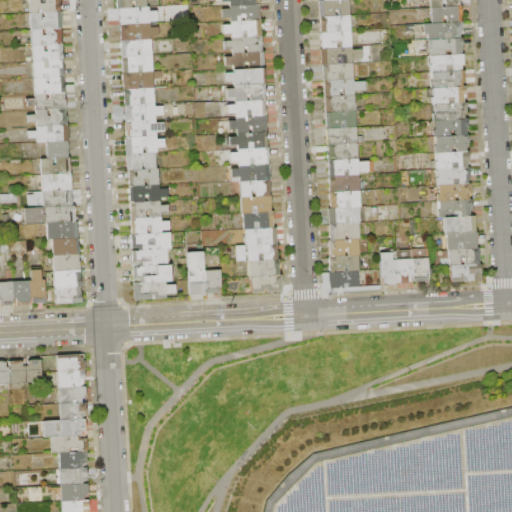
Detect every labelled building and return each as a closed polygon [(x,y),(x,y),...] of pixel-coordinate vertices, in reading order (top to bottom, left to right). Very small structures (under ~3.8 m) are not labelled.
[(31,14),(30,0),(60,0),(61,12),(45,13),(41,14),(31,14)] [(147,0),(148,7),(137,8),(137,2),(132,2),(133,8),(120,9),(118,9),(117,0),(147,0)] [(318,1),(320,1),(334,0),(349,0),(350,15),(340,16),(339,10),(335,10),(336,16),(320,17),(319,17),(318,1)] [(431,8),(430,0),(460,0),(461,6),(446,7),(446,0),(441,0),(442,7),(431,8)] [(231,22),(231,18),(223,19),(222,10),(230,9),(230,6),(260,4),(261,20),(231,22)] [(432,24),(431,8),(442,7),(446,7),(461,6),(463,22),(447,23),(446,16),(442,17),(443,23),(432,24)] [(149,7),(150,12),(158,11),(158,20),(150,21),(151,24),(121,26),(120,9),(133,8),(137,8),(148,7),(149,7)] [(32,31),(31,14),(41,14),(41,20),(46,19),(45,13),(61,12),(62,12),(63,29),(61,29),(46,30),(42,30),(32,31)] [(350,15),(351,31),(321,33),(320,17),(336,16),(340,16),(350,15)] [(232,39),(232,34),(224,35),(223,25),(231,25),(231,22),(261,20),(262,37),(232,39)] [(461,39),(430,41),(428,41),(428,33),(424,33),(424,25),(432,24),(443,23),(447,23),(463,22),(463,34),(461,34),(461,39)] [(151,24),(151,28),(159,27),(159,36),(152,36),(152,40),(122,41),(121,26),(151,24)] [(33,46),(32,31),(42,30),(42,36),(47,36),(46,30),(61,29),(62,45),(47,46),(43,46),(33,46)] [(351,31),(352,47),(341,48),(341,42),(337,42),(338,48),(322,49),(321,33),(351,31)] [(233,54),(232,50),(225,51),(224,42),(232,41),(232,39),(262,37),(263,52),(248,53),(247,47),(243,47),(244,54),(233,54)] [(429,57),(429,49),(431,49),(430,41),(461,39),(463,38),(464,50),(462,50),(463,55),(452,55),(451,50),(445,51),(445,56),(432,57),(429,57)] [(152,40),(153,56),(122,58),(122,41),(152,40)] [(34,63),(33,46),(43,46),(43,53),(48,52),(47,46),(62,45),(63,61),(34,63)] [(352,47),(352,50),(363,49),(363,60),(353,60),(353,64),(342,64),(342,58),(338,58),(338,65),(323,66),(322,66),(321,49),(322,49),(338,48),(341,48),(352,47)] [(234,70),(233,66),(225,66),(225,58),(233,57),(233,54),(244,54),(248,53),(263,52),(264,52),(265,68),(264,68),(249,69),(249,63),(244,63),(244,70),(234,70)] [(463,71),(432,73),(430,73),(430,65),(432,65),(432,57),(445,56),(452,55),(463,55),(464,55),(465,66),(462,66),(463,71)] [(153,56),(154,72),(123,74),(122,58),(153,56)] [(35,79),(34,63),(63,61),(65,77),(35,79)] [(353,64),(354,80),(324,82),(323,66),(338,65),(342,64),(353,64)] [(235,87),(234,82),(226,83),(226,73),(234,73),(234,70),(244,70),(249,69),(264,68),(265,85),(250,86),(249,79),(246,79),(247,86),(235,87)] [(162,71),(163,79),(153,80),(154,88),(124,90),(123,74),(154,72),(162,71)] [(431,89),(430,81),(433,81),(432,73),(463,71),(465,71),(466,82),(463,83),(464,87),(433,89),(431,89)] [(36,95),(35,79),(65,77),(66,93),(50,94),(46,95),(36,95)] [(354,80),(355,95),(344,96),(344,89),(339,90),(340,96),(325,97),(324,82),(354,80)] [(265,100),(235,102),(235,98),(227,99),(227,90),(235,89),(235,87),(247,86),(250,86),(265,85),(266,85),(266,94),(264,94),(265,100)] [(432,105),(431,98),(434,97),(433,89),(464,87),(466,87),(466,95),(464,95),(465,103),(434,105),(432,105)] [(154,88),(155,104),(125,106),(124,90),(154,88)] [(36,111),(35,106),(27,107),(27,102),(25,102),(25,99),(35,98),(35,95),(36,95),(46,95),(46,101),(51,101),(50,94),(66,93),(67,109),(51,110),(47,110),(36,111)] [(355,95),(356,111),(326,113),(325,97),(340,96),(344,96),(355,95)] [(236,118),(236,114),(228,114),(227,105),(236,105),(235,102),(265,100),(265,108),(267,108),(267,116),(266,116),(236,118)] [(432,121),(432,114),(434,113),(434,105),(465,103),(467,103),(468,115),(465,115),(465,119),(435,121),(432,121)] [(155,104),(155,107),(163,107),(164,116),(156,116),(156,121),(146,122),(145,115),(140,115),(141,122),(125,123),(124,114),(125,114),(125,106),(155,104)] [(37,128),(37,123),(29,123),(28,118),(26,118),(26,116),(36,115),(36,111),(47,110),(47,117),(51,117),(51,110),(67,109),(68,126),(37,128)] [(356,111),(357,128),(327,130),(326,113),(356,111)] [(237,134),(237,130),(229,130),(228,121),(236,121),(236,118),(266,116),(266,118),(268,117),(269,127),(266,127),(267,132),(252,133),(252,127),(248,127),(248,134),(237,134)] [(434,138),(433,130),(435,130),(435,121),(465,119),(468,119),(469,131),(467,131),(468,136),(456,136),(456,130),(449,131),(450,137),(435,138),(434,138)] [(156,121),(156,123),(164,123),(165,132),(157,132),(157,136),(146,137),(146,131),(142,131),(142,137),(126,138),(125,123),(141,122),(146,122),(156,121)] [(37,143),(37,139),(29,139),(29,134),(27,135),(27,132),(37,131),(37,128),(68,126),(69,126),(70,141),(68,142),(47,143),(37,143)] [(357,128),(357,143),(328,145),(327,139),(326,139),(326,130),(327,130),(357,128)] [(238,150),(238,145),(230,146),(229,137),(237,137),(237,134),(248,134),(252,133),(267,132),(268,148),(238,150)] [(434,154),(433,146),(436,146),(435,138),(450,137),(456,136),(468,136),(469,135),(470,147),(467,147),(467,152),(437,154),(434,154)] [(157,136),(158,139),(165,139),(166,148),(158,149),(158,153),(156,153),(147,153),(147,147),(142,147),(143,154),(126,155),(125,139),(126,138),(142,137),(146,137),(157,136)] [(48,159),(47,143),(68,142),(69,158),(65,158),(55,159),(51,159),(48,159)] [(328,145),(357,143),(358,160),(329,161),(328,161),(327,153),(328,153),(328,145)] [(239,166),(239,162),(230,162),(230,154),(238,153),(238,150),(268,148),(269,148),(270,164),(269,164),(239,166)] [(435,170),(434,162),(437,162),(437,154),(467,152),(469,152),(470,163),(468,163),(468,168),(438,170),(435,170)] [(156,153),(157,169),(147,169),(146,164),(141,164),(142,170),(129,170),(127,171),(126,155),(143,154),(147,153),(156,153)] [(42,175),(41,160),(48,159),(51,159),(51,165),(56,165),(55,159),(65,158),(66,159),(70,159),(71,173),(42,175)] [(358,160),(358,162),(369,162),(369,172),(359,173),(359,175),(330,177),(329,161),(358,160)] [(240,182),(240,178),(232,178),(231,169),(239,169),(239,166),(269,164),(269,173),(271,173),(271,180),(270,180),(240,182)] [(436,186),(436,178),(438,178),(438,170),(468,168),(470,168),(471,179),(469,179),(469,184),(439,186),(436,186)] [(129,170),(142,170),(147,169),(157,169),(159,169),(160,185),(149,186),(148,179),(144,180),(145,186),(130,187),(129,170)] [(39,192),(38,175),(42,175),(71,173),(72,190),(39,192)] [(359,175),(360,191),(331,193),(330,177),(359,175)] [(241,198),(240,182),(270,180),(271,196),(256,197),(255,190),(251,191),(251,197),(241,198)] [(437,203),(436,194),(439,194),(439,186),(469,184),(471,184),(472,195),(470,195),(470,200),(460,201),(460,198),(459,198),(458,195),(453,195),(454,201),(440,202),(437,203)] [(160,185),(160,190),(168,189),(169,198),(160,199),(161,201),(150,202),(149,194),(145,194),(146,202),(131,203),(130,187),(145,186),(149,186),(160,185)] [(36,208),(35,192),(39,192),(72,190),(73,206),(36,208)] [(360,191),(361,207),(360,207),(331,209),(331,202),(330,202),(329,193),(331,193),(360,191)] [(242,214),(241,198),(251,197),(256,197),(271,196),(272,196),(273,206),(271,206),(271,212),(243,214),(242,214)] [(438,219),(438,211),(440,210),(440,202),(454,201),(460,201),(470,200),(472,200),(473,211),(470,211),(471,217),(444,218),(438,219)] [(161,201),(161,205),(169,205),(170,215),(161,215),(161,218),(151,218),(150,212),(146,212),(146,219),(132,220),(131,203),(146,202),(150,202),(161,201)] [(26,225),(25,209),(36,208),(73,206),(75,206),(76,222),(47,224),(26,225)] [(360,207),(361,223),(360,223),(329,225),(328,209),(331,209),(360,207)] [(244,230),(243,214),(271,212),(273,212),(274,228),(245,230),(244,230)] [(445,234),(444,218),(471,217),(475,216),(476,232),(446,234),(445,234)] [(161,218),(162,222),(170,221),(170,231),(162,231),(162,233),(152,234),(151,226),(147,226),(147,234),(133,235),(132,227),(131,227),(130,220),(132,220),(146,219),(151,218),(161,218)] [(48,241),(47,224),(76,222),(78,222),(79,239),(53,241),(48,241)] [(360,223),(361,239),(359,239),(350,240),(350,234),(345,234),(346,240),(330,241),(329,225),(360,223)] [(246,246),(245,230),(274,228),(276,228),(277,244),(247,246),(246,246)] [(447,250),(446,234),(476,232),(476,234),(478,234),(479,243),(477,243),(477,248),(449,250),(447,250)] [(171,233),(172,249),(168,249),(139,251),(139,248),(132,249),(132,235),(133,235),(147,234),(152,234),(162,233),(171,233)] [(54,256),(53,241),(79,239),(80,255),(79,255),(54,256)] [(359,239),(360,255),(359,256),(349,256),(349,250),(344,250),(345,256),(329,257),(328,241),(330,241),(346,240),(350,240),(359,239)] [(278,260),(249,262),(248,262),(248,256),(246,256),(246,262),(237,262),(236,247),(245,246),(246,252),(248,252),(247,246),(277,244),(278,260)] [(450,266),(449,250),(477,248),(480,248),(480,257),(479,257),(480,264),(465,265),(464,259),(460,259),(460,265),(451,266),(450,266)] [(168,249),(169,265),(140,267),(140,265),(133,265),(132,251),(139,251),(168,249)] [(187,253),(204,252),(205,270),(206,294),(207,295),(190,296),(187,253)] [(55,272),(54,256),(79,255),(79,261),(80,261),(81,271),(75,271),(55,272)] [(359,256),(359,271),(330,273),(329,257),(345,256),(349,256),(359,256)] [(410,260),(429,258),(430,275),(427,276),(427,282),(414,283),(413,276),(411,276),(410,260)] [(250,278),(249,262),(278,260),(281,260),(281,269),(280,269),(280,276),(252,278),(250,278)] [(380,261),(397,260),(397,271),(398,274),(398,282),(398,284),(384,285),(384,277),(381,278),(380,261)] [(397,260),(410,260),(411,276),(411,282),(410,282),(410,284),(400,284),(400,282),(398,282),(398,274),(400,274),(400,270),(397,271),(397,260)] [(452,283),(451,266),(460,265),(465,265),(480,264),(481,264),(482,281),(452,283)] [(133,268),(140,267),(169,265),(174,265),(174,275),(172,275),(172,282),(166,282),(141,283),(141,281),(134,281),(133,268)] [(29,281),(32,281),(31,270),(42,269),(42,281),(45,280),(47,303),(33,304),(33,298),(30,298),(29,281)] [(205,270),(221,269),(222,288),(219,288),(220,293),(206,294),(205,270)] [(57,305),(55,272),(75,271),(76,287),(82,287),(83,303),(57,305)] [(328,273),(330,273),(359,271),(360,287),(329,289),(328,273)] [(283,292),(267,293),(267,290),(264,290),(264,294),(253,294),(252,278),(280,276),(282,276),(283,292)] [(13,282),(29,281),(30,298),(31,303),(19,304),(19,302),(16,302),(16,299),(14,299),(13,282)] [(0,282),(13,282),(14,299),(15,305),(1,306),(0,300),(0,282)] [(166,282),(167,286),(177,285),(177,294),(167,295),(167,298),(135,300),(134,284),(141,283),(166,282)] [(57,372),(57,355),(80,354),(80,359),(83,359),(83,362),(85,362),(86,371),(57,372)] [(26,384),(10,385),(10,367),(9,361),(23,360),(23,366),(25,366),(26,384)] [(43,383),(26,384),(25,366),(29,366),(29,361),(42,360),(43,383)] [(10,385),(0,385),(0,362),(7,362),(8,367),(10,367),(10,385)] [(58,388),(57,372),(86,371),(86,380),(85,380),(85,383),(82,383),(82,387),(73,387),(69,387),(59,388),(58,388)] [(60,405),(59,388),(69,387),(70,390),(73,390),(73,387),(82,387),(86,387),(87,397),(85,397),(85,399),(83,399),(83,404),(60,405)] [(61,421),(60,405),(83,404),(87,403),(88,412),(86,412),(86,415),(83,415),(84,419),(74,420),(70,420),(61,421)] [(45,437),(44,421),(61,421),(70,420),(70,422),(74,422),(74,420),(84,419),(87,419),(87,429),(86,429),(86,431),(83,431),(83,436),(81,436),(51,437),(45,437)] [(52,454),(51,437),(81,436),(81,439),(86,439),(87,439),(88,450),(87,452),(78,452),(78,449),(70,449),(70,453),(60,453),(52,454)] [(61,469),(60,453),(70,453),(78,452),(87,452),(87,461),(83,461),(83,468),(61,469)] [(62,485),(61,469),(83,468),(87,467),(88,477),(87,477),(87,480),(84,480),(84,484),(62,485)] [(62,502),(62,485),(84,484),(88,484),(88,487),(89,487),(90,495),(87,495),(87,497),(85,497),(85,501),(76,501),(73,501),(62,502)] [(62,511),(62,502),(73,501),(73,503),(76,503),(76,501),(85,501),(89,500),(90,509),(88,509),(89,511),(62,511)]
